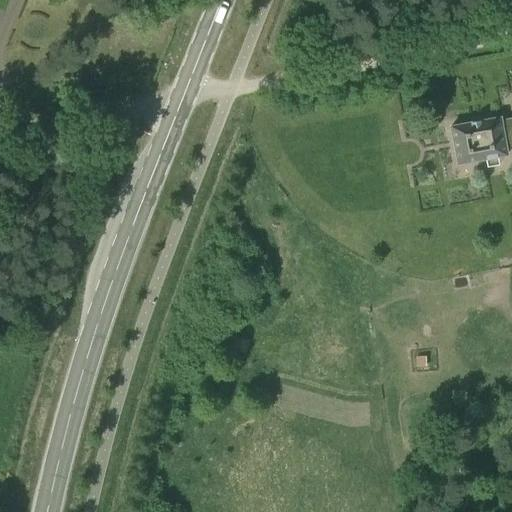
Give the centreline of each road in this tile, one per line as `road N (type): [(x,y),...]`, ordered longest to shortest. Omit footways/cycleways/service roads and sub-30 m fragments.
road 1 (primary): [(48,511),(89,350),(176,116)]
road 2 (track): [(324,71),(511,33)]
road 3 (track): [(0,135),(153,108)]
road 4 (unclassified): [(189,80),(218,91),(324,71)]
